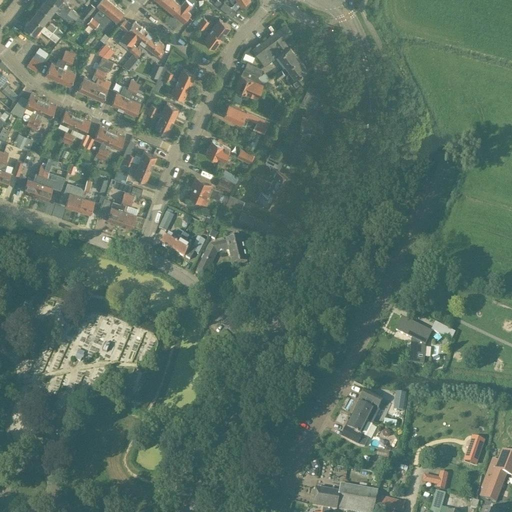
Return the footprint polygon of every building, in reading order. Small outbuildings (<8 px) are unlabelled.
[(74,19),(49,0),(44,0),(39,7),(50,15),(54,10),(70,24),(74,19)] [(49,0),(74,19),(76,20),(80,15),(61,1),(61,0),(49,0)] [(94,28),(95,26),(106,12),(114,3),(109,0),(100,0),(96,4),(100,7),(93,16),(92,16),(87,22),(94,28)] [(167,0),(163,5),(173,13),(181,4),(175,0),(167,0)] [(184,0),(181,4),(173,13),(183,22),(191,13),(187,9),(194,0),(184,0)] [(224,2),(222,4),(220,8),(233,17),(237,11),(224,2)] [(83,11),(80,15),(75,22),(79,26),(85,19),(88,15),(89,15),(95,8),(90,3),(83,11)] [(106,12),(95,26),(101,31),(112,17),(116,20),(124,11),(114,3),(106,12)] [(39,7),(32,16),(43,24),(50,15),(39,7)] [(55,34),(52,32),(46,27),(43,24),(32,16),(24,26),(35,34),(39,29),(49,37),(49,36),(55,42),(59,37),(55,34)] [(203,17),(200,22),(206,26),(209,22),(203,17)] [(130,45),(131,45),(137,38),(141,42),(149,33),(140,25),(135,21),(132,24),(129,21),(125,18),(119,26),(122,29),(126,32),(121,37),(122,38),(119,42),(127,48),(130,45)] [(219,18),(211,30),(222,38),(230,27),(219,18)] [(200,22),(197,26),(203,30),(206,26),(200,22)] [(52,32),(56,27),(50,23),(46,27),(52,32)] [(264,66),(278,55),(288,47),(282,39),(291,32),(285,24),(259,44),(252,49),(252,50),(258,57),(264,66)] [(222,38),(211,30),(203,40),(214,49),(222,38)] [(150,49),(156,54),(155,56),(158,59),(164,51),(161,49),(164,45),(149,33),(141,42),(150,49)] [(106,43),(98,51),(107,59),(115,51),(106,43)] [(129,50),(133,54),(138,48),(133,44),(129,50)] [(278,55),(286,67),(291,63),(292,63),(295,61),(294,61),(298,58),(289,46),(288,47),(278,55)] [(39,47),(36,52),(45,58),(48,53),(39,47)] [(128,68),(141,51),(138,48),(133,54),(124,65),(128,68)] [(63,67),(65,62),(70,52),(66,49),(61,59),(58,57),(55,64),(51,62),(45,74),(57,80),(63,67)] [(36,52),(33,56),(42,63),(45,58),(36,52)] [(71,64),(76,54),(70,52),(65,62),(71,64)] [(245,52),(243,57),(252,61),(254,56),(245,52)] [(33,56),(30,61),(39,67),(42,63),(33,56)] [(286,75),(286,76),(286,77),(286,78),(293,88),(316,71),(312,65),(307,69),(298,58),(294,61),(295,61),(292,63),(291,63),(286,67),(290,72),(286,75)] [(39,67),(30,61),(27,65),(36,72),(39,67)] [(162,66),(155,62),(150,74),(157,77),(162,66)] [(258,79),(259,73),(261,68),(247,63),(243,71),(256,77),(258,79)] [(78,89),(90,95),(97,80),(98,77),(103,66),(98,64),(92,78),(94,79),(93,81),(83,76),(78,89)] [(0,67),(0,83),(4,87),(1,90),(8,95),(12,90),(6,85),(9,82),(4,78),(8,74),(0,67)] [(70,85),(76,73),(63,67),(57,80),(70,85)] [(182,68),(176,81),(189,87),(195,74),(182,68)] [(279,79),(285,74),(281,69),(275,74),(279,79)] [(263,85),(263,84),(258,79),(256,77),(243,71),(241,74),(238,82),(236,82),(235,85),(236,86),(235,89),(246,94),(246,93),(257,98),(260,92),(263,93),(268,89),(267,87),(263,85)] [(261,75),(259,73),(258,79),(263,84),(269,79),(264,72),(261,75)] [(110,104),(123,109),(136,81),(131,79),(127,87),(123,85),(120,93),(116,91),(110,104)] [(106,91),(108,87),(98,83),(99,81),(97,80),(90,95),(102,100),(103,97),(107,99),(109,93),(106,91)] [(140,83),(136,81),(123,109),(135,115),(141,103),(140,102),(143,96),(135,93),(140,83)] [(183,99),(189,87),(176,81),(171,93),(183,99)] [(302,116),(300,130),(304,131),(300,139),(298,139),(291,153),(288,152),(288,153),(300,159),(309,139),(308,139),(311,132),(321,133),(323,119),(317,119),(329,95),(330,95),(334,87),(322,81),(318,89),(310,84),(299,105),(306,109),(303,116),(302,116)] [(13,100),(18,95),(12,90),(8,95),(13,100)] [(30,127),(37,112),(43,99),(31,94),(25,106),(18,102),(17,102),(10,111),(12,113),(21,116),(25,106),(33,110),(26,126),(30,127)] [(35,130),(42,114),(51,118),(56,105),(43,99),(37,112),(30,127),(35,130)] [(159,111),(158,113),(173,120),(179,108),(167,102),(162,112),(159,111)] [(246,111),(228,103),(223,115),(241,124),(244,117),(256,122),(253,129),(264,134),(269,122),(259,117),(258,117),(257,117),(246,112),(246,111)] [(149,108),(144,106),(142,111),(147,114),(153,116),(154,114),(157,115),(157,116),(159,117),(155,126),(167,132),(173,120),(158,113),(156,111),(149,108)] [(59,122),(72,128),(78,115),(65,109),(59,122)] [(78,115),(72,128),(85,133),(90,121),(78,115)] [(104,148),(106,143),(112,131),(99,125),(93,137),(89,136),(84,146),(89,148),(94,138),(101,141),(99,146),(104,148)] [(2,127),(0,131),(0,137),(5,140),(9,131),(2,127)] [(60,141),(65,143),(70,132),(65,130),(60,141)] [(112,131),(106,143),(119,149),(125,137),(112,131)] [(70,132),(65,143),(70,145),(74,135),(70,132)] [(19,133),(15,145),(30,149),(33,138),(19,133)] [(89,135),(85,133),(81,142),(78,147),(83,149),(84,146),(89,136),(89,135)] [(260,135),(256,133),(248,149),(253,151),(260,135)] [(205,154),(217,160),(224,162),(230,148),(212,140),(205,154)] [(122,157),(151,169),(157,156),(144,150),(141,156),(135,154),(134,156),(129,153),(132,145),(128,143),(122,157)] [(95,157),(99,159),(104,148),(99,146),(95,157)] [(104,160),(109,150),(104,148),(99,159),(104,160)] [(238,152),(236,157),(249,163),(251,159),(253,154),(240,148),(238,152)] [(11,172),(5,170),(7,164),(5,163),(8,153),(3,152),(0,162),(0,183),(7,186),(11,172)] [(283,159),(270,152),(265,162),(267,163),(278,168),(282,160),(283,159)] [(122,157),(120,161),(131,165),(132,164),(137,166),(133,175),(146,181),(151,169),(122,157)] [(17,160),(13,173),(19,175),(23,162),(17,160)] [(48,199),(52,187),(60,189),(64,177),(48,172),(51,164),(46,162),(45,166),(35,195),(48,199)] [(36,172),(33,180),(27,178),(22,191),(35,195),(45,166),(41,164),(38,172),(36,172)] [(68,171),(73,173),(76,166),(70,164),(68,171)] [(236,182),(239,175),(224,169),(221,176),(236,182)] [(276,169),(270,182),(283,189),(290,176),(276,169)] [(128,174),(116,170),(113,178),(124,182),(128,174)] [(263,186),(266,180),(256,175),(253,181),(263,186)] [(104,192),(108,180),(100,177),(96,189),(104,192)] [(206,196),(211,185),(195,178),(192,185),(194,186),(190,197),(206,204),(209,198),(206,196)] [(219,178),(216,185),(229,191),(233,185),(219,178)] [(87,180),(84,186),(77,209),(90,213),(94,200),(84,197),(86,192),(88,192),(92,181),(87,180)] [(64,205),(77,209),(84,186),(68,181),(62,199),(66,200),(64,205)] [(260,192),(255,203),(265,208),(267,203),(275,207),(283,189),(270,182),(267,188),(270,190),(267,195),(260,192)] [(133,186),(130,193),(140,196),(142,189),(133,186)] [(106,219),(119,223),(129,194),(124,192),(120,203),(112,201),(110,206),(106,219)] [(130,206),(134,195),(129,194),(119,223),(132,227),(136,214),(126,211),(127,209),(126,209),(127,205),(130,206)] [(230,195),(227,202),(241,209),(244,202),(240,200),(230,195)] [(173,217),(172,216),(173,213),(168,210),(166,214),(163,220),(159,230),(166,233),(173,217)] [(240,213),(237,221),(250,227),(255,217),(241,211),(240,213)] [(161,245),(173,252),(183,235),(183,234),(177,231),(173,237),(167,234),(161,245)] [(185,258),(190,261),(194,253),(198,255),(205,242),(198,238),(192,248),(191,248),(191,247),(185,244),(189,237),(183,234),(183,235),(173,252),(185,258)] [(217,254),(226,252),(229,258),(230,258),(232,267),(246,264),(241,238),(239,239),(238,234),(232,236),(233,240),(226,241),(226,242),(210,245),(204,257),(196,274),(205,279),(217,254)] [(64,304),(35,294),(27,317),(33,319),(32,322),(42,326),(44,321),(57,325),(64,304)] [(410,351),(409,364),(423,365),(424,346),(431,333),(402,319),(396,331),(412,339),(411,351),(410,351)] [(454,334),(446,330),(434,324),(430,332),(450,342),(454,334)] [(81,359),(82,359),(85,353),(78,350),(74,359),(80,362),(81,359)] [(359,405),(353,416),(366,422),(372,425),(379,411),(377,410),(382,401),(364,391),(358,405),(359,405)] [(402,412),(405,394),(404,394),(396,393),(394,404),(393,411),(402,412)] [(347,427),(341,438),(348,442),(349,442),(352,443),(357,446),(358,447),(364,448),(368,440),(366,438),(372,426),(366,423),(366,422),(353,416),(348,427),(347,427)] [(383,425),(396,427),(397,421),(384,419),(383,425)] [(40,436),(36,446),(57,454),(61,443),(40,436)] [(484,442),(471,438),(464,461),(478,466),(484,442)] [(383,472),(388,453),(377,451),(372,469),(383,472)] [(511,455),(501,451),(497,462),(492,460),(481,489),(482,489),(479,497),(496,503),(507,475),(511,477),(511,455)] [(439,473),(438,479),(437,486),(436,490),(444,491),(446,484),(448,475),(439,473)] [(396,511),(402,511),(405,504),(377,497),(378,493),(341,486),(339,494),(315,490),(313,507),(323,509),(322,511),(336,511),(337,511),(339,511),(383,511),(384,509),(396,511)] [(440,511),(445,494),(435,492),(429,511),(440,511)] [(472,501),(470,508),(476,509),(478,502),(476,502),(472,501)]
